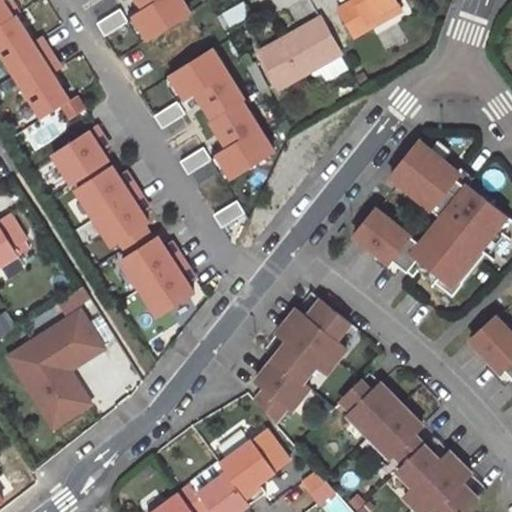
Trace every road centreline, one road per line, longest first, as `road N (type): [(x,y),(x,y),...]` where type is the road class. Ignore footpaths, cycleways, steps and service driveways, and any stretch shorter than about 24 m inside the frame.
road 1 (residential): [(52,0),(235,275),(265,301)]
road 2 (residential): [(265,301),(217,364),(42,511)]
road 3 (residential): [(298,257),(421,362),(511,469)]
road 4 (residential): [(445,62),(298,257)]
